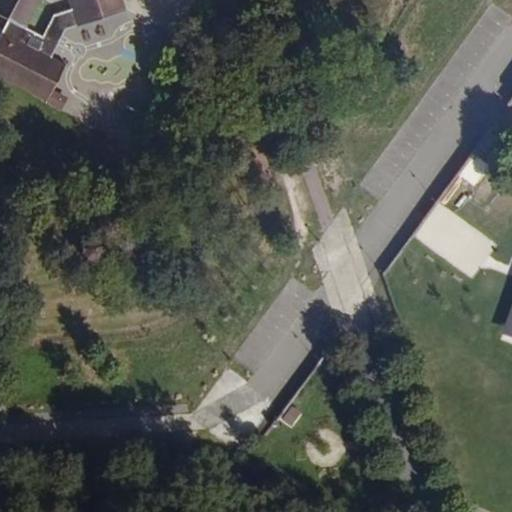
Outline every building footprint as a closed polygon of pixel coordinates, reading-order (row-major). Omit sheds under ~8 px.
[(26,28),(40,0),(0,0),(0,13),(12,20),(26,28)] [(69,0),(73,12),(78,28),(78,30),(125,15),(120,0),(69,0)] [(73,12),(55,17),(43,37),(26,28),(12,20),(1,38),(50,63),(66,32),(78,28),(73,12)] [(50,63),(1,38),(0,37),(0,74),(34,93),(50,63)] [(65,71),(50,63),(34,93),(49,100),(65,71)]
